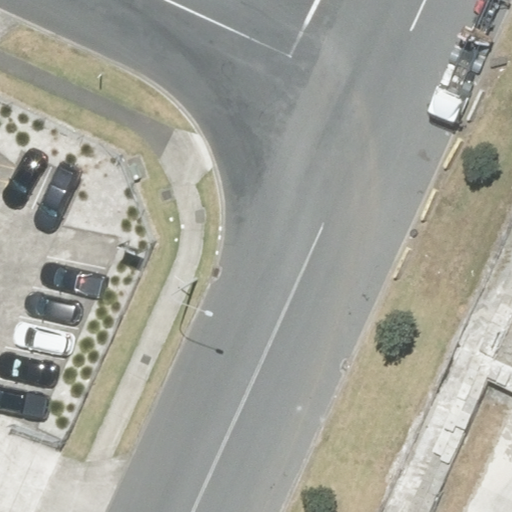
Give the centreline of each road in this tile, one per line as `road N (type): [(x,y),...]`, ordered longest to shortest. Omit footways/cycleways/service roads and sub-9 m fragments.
road 1 (unclassified): [(205,511),(393,98)]
road 2 (unclassified): [(181,0),(393,98)]
